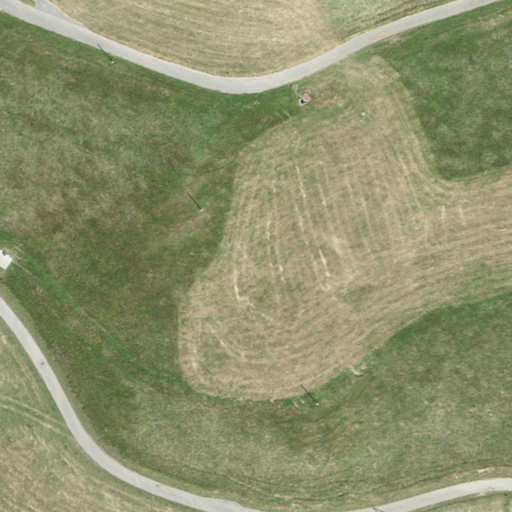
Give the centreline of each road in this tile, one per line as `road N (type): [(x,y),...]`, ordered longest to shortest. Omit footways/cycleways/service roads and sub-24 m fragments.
road 1 (residential): [(2,0),(230,85),(288,76),(479,0)]
road 2 (residential): [(235,511),(106,461),(0,302)]
road 3 (residential): [(511,484),(384,511)]
